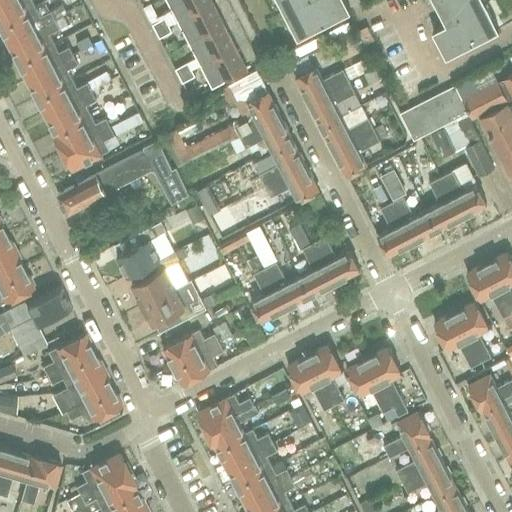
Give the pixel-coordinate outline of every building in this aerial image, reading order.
[(3,0),(0,2),(0,24),(0,25),(28,11),(36,6),(32,0),(3,0)] [(211,0),(167,0),(177,18),(212,1),(211,0)] [(433,0),(446,23),(432,30),(445,56),(499,28),(484,0),(279,0),(298,37),(350,10),(344,0),(433,0)] [(224,23),(212,1),(177,18),(189,41),(224,23)] [(28,11),(0,25),(9,43),(56,19),(53,12),(42,18),(36,6),(28,11)] [(156,30),(168,23),(165,17),(153,23),(156,30)] [(56,19),(9,43),(18,60),(46,46),(54,42),(49,32),(60,26),(56,19)] [(168,23),(156,30),(160,36),(172,30),(168,23)] [(189,41),(201,64),(235,46),(224,23),(189,41)] [(376,27),(367,31),(375,47),(384,43),(376,27)] [(76,45),(80,52),(92,45),(88,39),(76,45)] [(54,42),(46,46),(18,60),(27,78),(74,54),(71,48),(60,53),(54,42)] [(235,46),(201,64),(212,86),(247,68),(235,46)] [(74,54),(27,78),(37,96),(64,82),(72,78),(67,68),(78,62),(74,54)] [(179,75),(191,68),(188,61),(176,67),(179,75)] [(296,76),(309,100),(328,90),(348,80),(342,69),(322,79),(316,66),(296,76)] [(191,68),(179,75),(183,81),(195,75),(191,68)] [(64,82),(37,96),(46,114),(92,90),(113,80),(109,73),(90,83),(78,89),(72,78),(64,82)] [(511,74),(504,78),(505,80),(499,83),(498,81),(479,91),(472,78),(456,86),(462,100),(468,112),(471,119),(480,115),(511,177),(511,74)] [(321,125),(341,115),(334,102),(353,91),(348,80),(328,90),(309,100),(321,125)] [(221,90),(229,105),(242,97),(246,92),(239,81),(221,90)] [(455,85),(408,109),(400,113),(413,140),(451,120),(478,176),(494,169),(480,141),(466,113),(468,112),(462,100),(456,86),(455,85)] [(92,90),(46,114),(55,132),(53,132),(54,133),(83,118),(91,114),(85,103),(96,97),(92,90)] [(224,144),(239,136),(261,125),(280,115),(268,91),(248,101),(255,113),(218,132),(187,148),(178,129),(163,136),(178,168),(224,144)] [(104,139),(115,133),(141,119),(137,112),(112,126),(63,151),(72,168),(109,150),(104,139)] [(54,133),(63,151),(112,126),(108,119),(96,125),(91,114),(83,118),(54,133)] [(245,147),(267,136),(274,150),(293,140),(280,115),(261,125),(239,136),(244,146),(245,147)] [(321,125),(334,149),(354,139),(373,129),(368,118),(348,128),(341,115),(321,125)] [(347,174),(366,164),(359,150),(379,140),(389,135),(383,124),(373,129),(354,139),(334,149),(347,174)] [(458,151),(452,141),(446,127),(432,134),(444,158),(458,151)] [(107,168),(96,174),(58,193),(68,212),(107,192),(109,198),(122,191),(119,186),(154,169),(172,204),(190,194),(177,167),(173,168),(167,157),(158,140),(126,157),(107,167),(107,168)] [(274,150),(280,162),(259,174),(265,185),(286,174),(306,164),(293,140),(274,150)] [(442,176),(462,215),(487,203),(467,163),(442,176)] [(306,164),(286,174),(265,185),(270,196),(292,185),(299,199),(319,189),(306,164)] [(427,209),(437,228),(462,215),(442,176),(429,182),(439,203),(427,209)] [(392,201),(413,241),(437,228),(427,209),(414,215),(403,196),(392,201)] [(378,234),(388,253),(413,241),(392,201),(380,207),(391,227),(378,234)] [(179,233),(200,229),(196,213),(176,218),(179,233)] [(137,233),(116,244),(121,253),(120,254),(117,256),(127,275),(130,274),(152,263),(160,258),(150,238),(166,230),(161,221),(137,233)] [(271,244),(261,224),(247,232),(257,251),(271,244)] [(0,233),(0,256),(15,249),(5,231),(0,233)] [(247,233),(246,233),(220,246),(224,255),(251,241),(247,233)] [(350,248),(336,256),(325,236),(315,241),(335,281),(360,268),(350,248)] [(335,281),(315,241),(302,248),(312,268),(300,274),(311,294),(335,281)] [(0,279),(24,267),(15,249),(0,256),(0,279)] [(142,304),(175,287),(165,268),(181,259),(176,249),(160,258),(152,263),(157,272),(132,285),(142,304)] [(488,261),(511,308),(511,283),(511,282),(511,258),(508,251),(488,261)] [(253,273),(263,293),(251,299),(261,319),(286,307),(265,267),(258,252),(245,259),(253,273)] [(300,274),(287,281),(276,261),(265,267),(286,307),(311,294),(300,274)] [(481,298),(490,294),(503,317),(511,312),(511,308),(488,261),(467,272),(481,298)] [(0,302),(33,286),(24,267),(0,279),(0,302)] [(177,311),(182,320),(206,308),(191,278),(175,287),(142,304),(152,324),(177,311)] [(36,322),(69,305),(57,283),(1,312),(8,327),(32,314),(36,322)] [(489,327),(476,300),(455,311),(481,361),(491,356),(484,342),(479,333),(489,327)] [(481,361),(455,311),(435,321),(448,348),(458,343),(470,367),(473,366),(481,361)] [(244,333),(250,345),(262,338),(256,326),(244,333)] [(173,365),(220,341),(216,333),(205,339),(200,328),(164,347),(173,365)] [(43,367),(46,373),(93,349),(84,331),(48,350),(53,360),(42,365),(43,367)] [(220,341),(173,365),(182,383),(219,364),(214,355),(224,349),(220,341)] [(306,355),(332,405),(344,399),(332,376),(343,371),(329,343),(306,355)] [(400,395),(392,378),(402,373),(390,347),(368,357),(381,383),(393,406),(397,415),(426,400),(419,386),(400,395)] [(103,368),(93,349),(46,373),(51,383),(62,377),(66,386),(103,368)] [(306,355),(288,364),(302,391),(312,386),(323,409),(332,405),(306,355)] [(348,367),(348,368),(360,393),(371,388),(382,411),(393,406),(381,383),(368,357),(348,367)] [(0,368),(0,383),(17,377),(12,364),(0,368)] [(65,410),(112,386),(103,368),(66,386),(56,392),(63,407),(65,410)] [(511,377),(497,386),(490,372),(469,383),(481,408),(503,397),(503,398),(511,393),(511,377)] [(68,417),(78,412),(83,423),(93,418),(121,404),(112,386),(65,410),(68,417)] [(234,392),(197,411),(206,429),(255,404),(252,397),(240,403),(234,392)] [(0,397),(0,410),(3,411),(16,416),(18,397),(0,397)] [(511,409),(510,411),(503,398),(503,397),(481,408),(482,409),(484,408),(496,432),(511,423),(511,409)] [(216,447),(245,432),(240,422),(259,412),(255,404),(206,429),(216,447)] [(389,456),(431,434),(419,409),(397,420),(404,434),(383,445),(389,456)] [(509,457),(511,454),(511,423),(496,432),(509,457)] [(253,428),(245,432),(216,447),(217,447),(226,464),(274,440),(271,433),(259,439),(253,428)] [(411,446),(417,459),(396,469),(402,480),(443,459),(430,435),(432,435),(431,434),(389,456),(389,457),(411,446)] [(274,440),(226,464),(235,482),(263,468),(272,463),(266,453),(278,447),(274,440)] [(21,500),(35,454),(34,454),(33,456),(7,448),(0,474),(0,493),(6,495),(13,473),(27,477),(20,499),(21,500)] [(128,469),(119,451),(81,471),(87,482),(76,488),(79,494),(128,469)] [(61,462),(35,454),(21,500),(32,503),(39,480),(55,485),(61,462)] [(436,494),(455,484),(443,459),(402,480),(407,492),(429,481),(436,494)] [(263,468),(235,482),(245,500),(292,475),(288,467),(277,473),(272,463),(263,468)] [(87,511),(99,506),(137,487),(128,469),(79,494),(66,500),(71,511),(87,511)] [(245,500),(250,511),(264,511),(282,503),(290,499),(284,488),(296,482),(292,475),(245,500)] [(461,511),(468,508),(455,484),(436,494),(443,507),(433,511),(461,511)] [(99,506),(102,511),(132,511),(145,506),(136,488),(137,487),(99,506)] [(282,503),(264,511),(308,511),(311,511),(307,504),(295,510),(290,499),(282,503)] [(361,504),(364,511),(376,511),(370,499),(361,504)]
